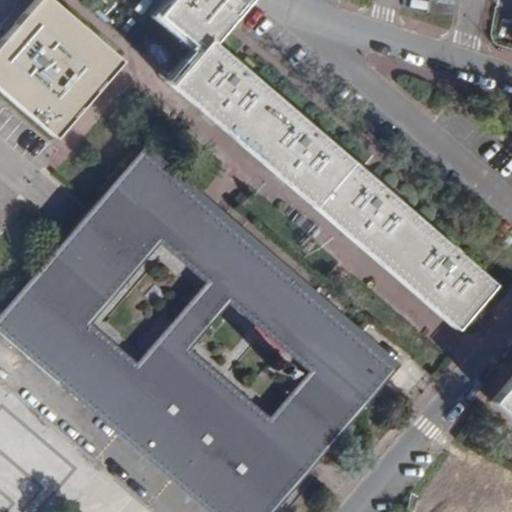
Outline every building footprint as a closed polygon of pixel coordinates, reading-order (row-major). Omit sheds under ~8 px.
[(33,0),(12,26),(0,39),(0,85),(56,133),(113,66),(36,0),(33,0)] [(163,0),(153,13),(191,47),(162,81),(202,113),(276,175),(348,234),(424,298),(457,325),(491,284),(301,122),(206,40),(241,0),(163,0)] [(511,0),(494,0),(488,43),(511,50),(511,0)] [(0,326),(5,331),(34,297),(136,383),(165,350),(302,467),(330,434),(296,406),(326,370),(190,253),(220,218),(140,150),(0,311),(0,326)] [(296,406),(330,434),(390,364),(220,218),(190,253),(326,370),(296,406)] [(214,511),(263,511),(302,467),(165,350),(136,383),(34,297),(5,331),(214,511)] [(511,378),(492,402),(511,419),(511,378)]
